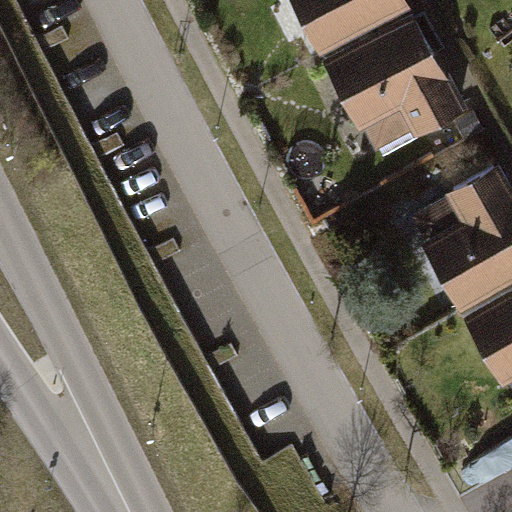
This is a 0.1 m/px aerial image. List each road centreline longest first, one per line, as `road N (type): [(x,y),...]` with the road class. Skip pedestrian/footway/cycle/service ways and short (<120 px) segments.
road 1 (residential): [(113,0),(394,511)]
road 2 (secondary): [(123,494),(66,334),(0,202)]
road 3 (secondary): [(0,355),(123,494)]
